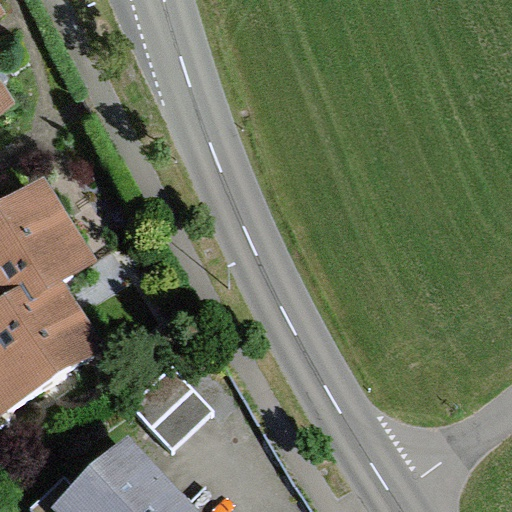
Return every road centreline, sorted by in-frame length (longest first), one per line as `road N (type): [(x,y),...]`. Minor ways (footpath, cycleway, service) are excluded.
road 1 (tertiary): [(384,490),(249,243),(164,0)]
road 2 (residential): [(384,490),(511,396)]
